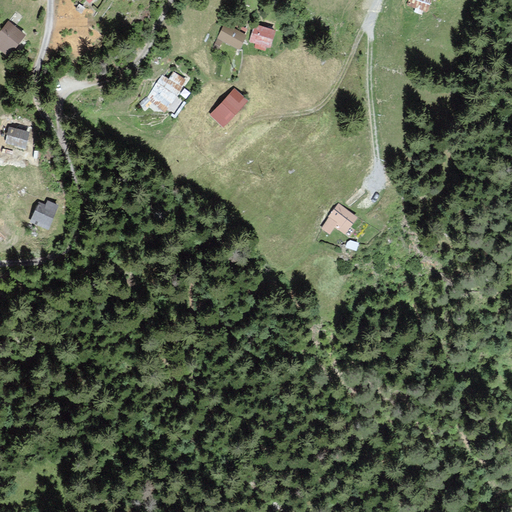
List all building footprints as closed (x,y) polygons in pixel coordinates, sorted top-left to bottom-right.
[(427,0),(405,0),(403,6),(423,13),(427,0)] [(21,37),(6,23),(0,29),(0,53),(4,57),(21,37)] [(228,27),(222,24),(210,46),(214,48),(218,41),(233,49),(243,29),(230,23),(228,27)] [(272,32),(252,25),(245,46),(264,52),(272,32)] [(183,82),(170,73),(165,80),(158,76),(145,95),(164,108),(183,82)] [(239,107),(228,94),(209,110),(220,123),(239,107)] [(28,132),(10,128),(7,142),(25,146),(28,132)] [(48,211),(31,204),(22,223),(39,230),(48,211)] [(353,219),(335,205),(317,228),(325,234),(331,227),(341,235),(353,219)]
